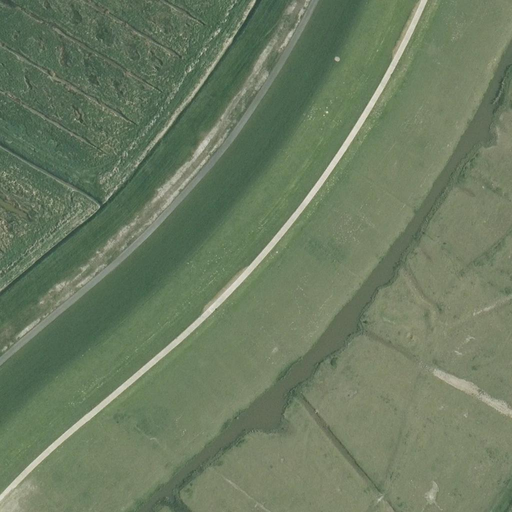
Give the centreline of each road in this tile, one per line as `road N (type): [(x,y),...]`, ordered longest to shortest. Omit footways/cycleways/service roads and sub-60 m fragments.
road 1 (track): [(0,501),(191,329),(280,235),(346,147),(425,0)]
road 2 (track): [(312,0),(281,64),(178,198),(0,361)]
